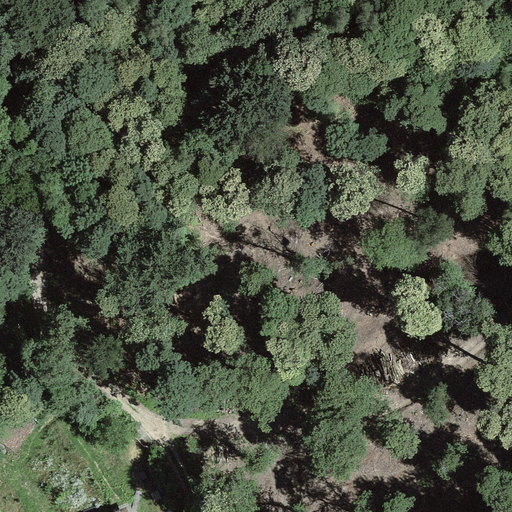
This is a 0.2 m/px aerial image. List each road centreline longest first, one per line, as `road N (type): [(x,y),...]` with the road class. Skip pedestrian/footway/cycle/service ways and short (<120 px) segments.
road 1 (track): [(0,145),(33,232),(34,316),(149,430),(176,511)]
road 2 (track): [(149,430),(289,421),(407,398),(511,317)]
